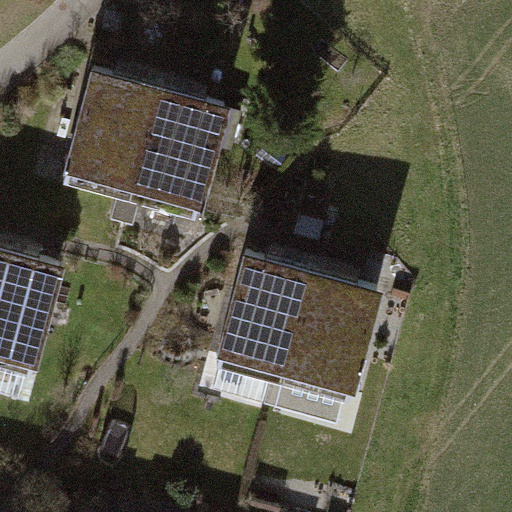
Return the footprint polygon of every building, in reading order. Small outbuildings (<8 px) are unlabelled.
[(98,77),(72,184),(141,201),(168,94),(98,77)] [(232,109),(168,94),(141,201),(207,216),(232,109)] [(74,262),(1,241),(0,243),(0,356),(43,369),(74,262)] [(251,256),(221,365),(293,385),(323,275),(251,256)] [(323,275),(293,385),(360,402),(390,293),(323,275)]
